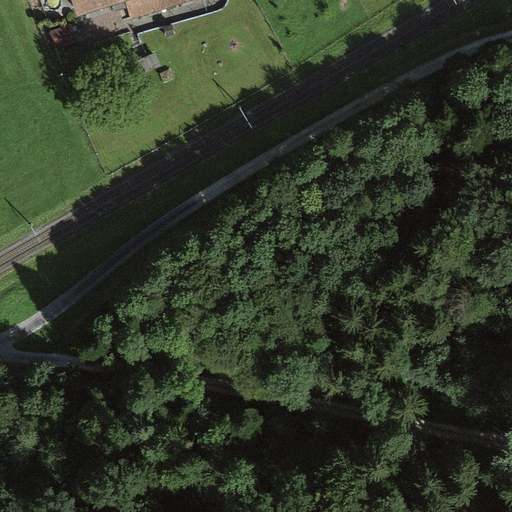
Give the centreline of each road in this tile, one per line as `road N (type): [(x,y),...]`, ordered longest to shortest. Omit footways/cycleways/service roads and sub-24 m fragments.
road 1 (track): [(0,342),(52,313),(182,207),(438,59),(511,30)]
road 2 (track): [(511,449),(214,387),(0,356)]
